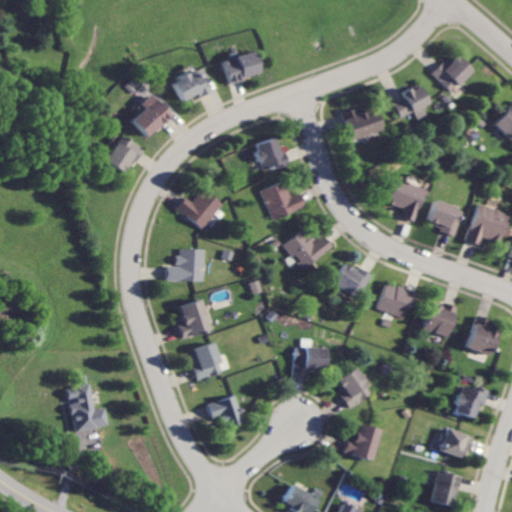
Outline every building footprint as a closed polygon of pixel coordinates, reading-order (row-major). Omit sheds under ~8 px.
[(259,71),(254,50),(222,58),(228,83),(243,79),(242,75),(259,71)] [(442,61),(432,73),(452,91),(473,68),(457,53),(447,65),(442,61)] [(171,79),(180,99),(195,92),(198,96),(208,91),(197,67),(171,79)] [(423,106),(430,103),(422,83),(402,92),(404,98),(394,102),(400,118),(414,112),(417,119),(427,115),(423,106)] [(170,114),(150,93),(139,102),(143,106),(130,119),(146,136),(170,114)] [(511,138),(511,99),(493,125),(511,138)] [(381,128),(376,110),(367,113),(366,109),(355,112),(354,107),(341,111),(350,138),(381,128)] [(104,159),(125,173),(141,147),(120,134),(104,159)] [(289,163),(285,150),(280,152),(275,136),(254,143),(263,171),(289,163)] [(414,221),(425,189),(394,179),(387,202),(402,207),(399,216),(414,221)] [(301,192),(289,195),(285,181),(262,188),(271,217),(305,207),(301,192)] [(184,196),(176,209),(204,228),(222,201),(202,188),(193,202),(184,196)] [(454,235),(460,206),(431,200),(427,222),(439,225),(438,232),(454,235)] [(478,244),(481,235),(500,242),(509,214),(477,203),(464,239),(478,244)] [(285,242),(302,268),(333,248),(325,235),(313,243),(304,230),(285,242)] [(167,265),(167,280),(203,280),(203,248),(177,248),(177,265),(167,265)] [(371,276),(346,260),(332,281),(352,294),(357,286),(363,289),(371,276)] [(250,281),(253,294),(262,292),(259,279),(250,281)] [(378,308),(405,317),(409,303),(414,305),(418,293),(386,282),(378,308)] [(179,305),(185,322),(179,324),(183,338),(211,328),(201,298),(179,305)] [(448,335),(457,306),(433,299),(424,329),(448,335)] [(467,347),(492,354),(499,330),(489,327),(491,319),(477,315),(467,347)] [(230,369),(225,353),(219,355),(215,341),(190,349),(199,378),(230,369)] [(294,346),(293,376),(314,377),(315,367),(325,367),(326,347),(294,346)] [(335,378),(348,406),(371,395),(358,367),(335,378)] [(75,431),(109,425),(106,407),(94,409),(90,383),(67,387),(75,431)] [(488,391),(462,383),(453,410),(474,417),(479,402),(484,404),(488,391)] [(215,421),(223,418),(227,428),(245,421),(234,394),(208,404),(215,421)] [(343,452),(372,460),(381,429),(359,422),(354,440),(347,438),(343,452)] [(472,436),(447,427),(439,449),(465,458),(472,436)] [(430,500),(453,506),(461,475),(437,470),(430,500)] [(301,507),(312,511),(314,511),(320,497),(291,486),(283,505),(299,511),(301,507)] [(360,511),(362,509),(341,503),(337,511),(360,511)]
